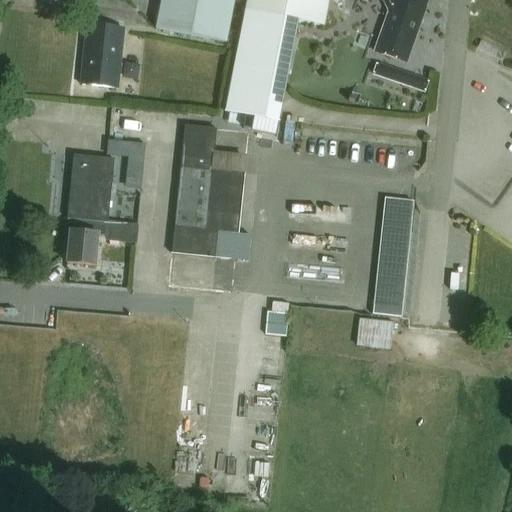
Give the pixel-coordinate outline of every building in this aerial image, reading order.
[(161,0),(156,28),(226,42),(233,0),(161,0)] [(329,0),(247,0),(225,114),(249,118),(277,124),(297,23),(324,28),(329,0)] [(383,0),(390,14),(376,53),(404,63),(419,21),(421,19),(427,1),(426,0),(383,0)] [(86,24),(83,54),(120,58),(123,28),(86,24)] [(83,54),(80,84),(117,88),(120,58),(83,54)] [(429,81),(375,63),(371,74),(425,93),(429,81)] [(136,154),(137,108),(120,108),(119,153),(136,154)] [(185,126),(173,254),(248,262),(251,237),(239,236),(245,174),(211,171),(217,129),(185,126)] [(69,233),(66,263),(96,266),(99,237),(107,238),(115,160),(74,156),(66,233),(69,233)] [(400,310),(412,203),(385,200),(373,307),(400,310)] [(286,338),(287,315),(268,313),(266,336),(286,338)] [(362,345),(398,346),(399,319),(364,317),(362,345)]
